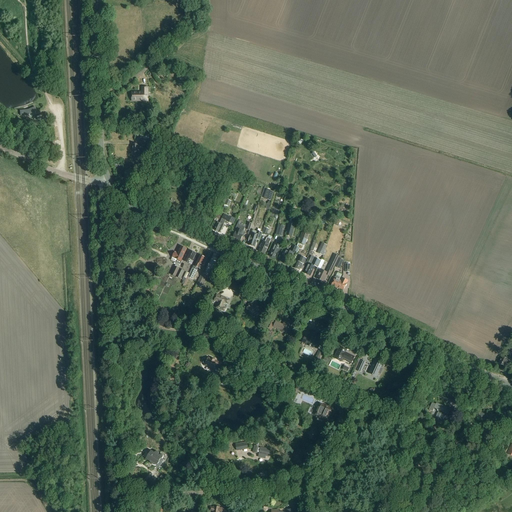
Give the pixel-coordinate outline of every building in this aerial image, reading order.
[(148,100),(148,89),(142,89),(142,94),(132,94),(132,102),(142,102),(142,100),(148,100)] [(27,110),(20,111),(20,116),(29,115),(37,112),(35,107),(27,110)] [(267,190),(264,198),(271,201),(274,193),(267,190)] [(220,232),(225,222),(225,221),(229,222),(231,218),(224,215),(221,221),(220,223),(218,223),(218,224),(217,224),(216,225),(217,226),(215,230),(216,231),(217,232),(218,232),(220,232)] [(246,233),(243,231),(245,228),(238,224),(238,223),(236,228),(237,229),(235,233),(235,232),(233,237),(241,241),(243,237),(244,237),(246,233)] [(296,225),(291,224),(289,223),(286,236),(292,237),(296,225)] [(279,225),(276,235),(282,237),(285,227),(279,225)] [(304,231),(299,244),(305,246),(310,233),(304,231)] [(255,242),(256,240),(259,241),(262,233),(258,232),(257,236),(253,234),(251,238),(250,238),(249,241),(250,241),(248,245),(254,247),(256,242),(255,242)] [(267,238),(265,242),(264,241),(263,244),(262,243),(260,247),(261,248),(259,252),(265,254),(270,244),(269,244),(271,240),(267,238)] [(322,243),(317,253),(322,255),(323,254),(325,250),(327,245),(322,243)] [(277,255),(280,247),(274,244),(270,253),(271,253),(269,257),(273,259),(276,254),(277,255)] [(286,249),(285,252),(282,258),(283,258),(281,262),(284,264),(285,265),(286,264),(286,265),(288,261),(289,261),(293,253),(294,254),(298,247),(294,245),(290,252),(286,249)] [(181,246),(177,254),(174,252),(172,257),(178,260),(177,263),(181,265),(182,261),(187,249),(181,246)] [(194,261),(197,254),(191,251),(186,262),(190,264),(192,260),(194,261)] [(339,258),(335,267),(340,269),(344,260),(341,259),(342,253),(340,252),(339,257),(339,258)] [(200,255),(195,266),(193,265),(188,277),(187,276),(186,280),(187,280),(187,279),(189,280),(190,279),(192,280),(198,267),(199,268),(201,264),(202,265),(206,258),(200,255)] [(300,256),(299,257),(297,261),(296,261),(295,261),(295,262),(295,263),(293,268),(299,271),(302,264),(304,265),(307,259),(300,256)] [(320,270),(316,279),(324,282),(327,276),(330,277),(333,271),(339,256),(338,256),(337,258),(334,256),(328,269),(327,272),(321,269),(320,270)] [(321,261),(318,260),(314,258),(311,265),(309,264),(308,267),(307,267),(306,268),(307,269),(305,273),(310,276),(315,266),(318,267),(321,261)] [(215,279),(215,277),(216,277),(221,267),(219,266),(220,265),(216,263),(215,264),(214,264),(209,274),(211,275),(210,277),(215,279)] [(170,274),(176,277),(180,269),(175,266),(170,274)] [(185,271),(180,269),(176,277),(180,279),(185,271)] [(197,282),(203,285),(207,275),(202,273),(197,282)] [(336,276),(331,286),(337,289),(340,281),(339,281),(340,278),(337,276),(336,276)] [(340,281),(337,289),(343,291),(348,281),(343,279),(342,282),(340,281)] [(233,284),(232,288),(232,290),(234,291),(236,290),(236,292),(238,293),(240,292),(240,294),(242,295),(244,294),(245,290),(245,287),(243,286),(241,288),(241,285),(239,284),(238,286),(238,284),(235,283),(233,284)] [(249,291),(243,303),(246,304),(249,298),(252,300),(255,294),(249,291)] [(219,303),(217,306),(216,308),(225,312),(226,308),(223,306),(225,302),(228,304),(229,301),(217,295),(214,300),(219,303)] [(261,309),(260,308),(255,306),(254,307),(247,303),(245,309),(249,311),(249,312),(256,316),(257,315),(258,315),(261,309)] [(275,322),(273,327),(287,334),(292,322),(286,319),(283,325),(276,321),(275,322)] [(314,350),(321,336),(311,331),(304,346),(314,350)] [(341,362),(342,359),(345,360),(345,361),(351,364),(355,357),(345,352),(347,350),(340,347),(334,359),(341,362)] [(319,351),(313,362),(316,363),(317,362),(318,363),(323,353),(319,351)] [(508,360),(511,353),(510,353),(507,351),(504,358),(502,357),(499,364),(504,367),(507,362),(509,360),(508,360)] [(222,368),(225,362),(221,360),(220,363),(214,360),(215,359),(212,358),(211,359),(208,358),(207,360),(205,359),(203,363),(206,364),(205,365),(207,366),(207,367),(210,368),(210,367),(214,369),(216,365),(218,366),(222,368)] [(375,359),(368,373),(377,377),(379,373),(381,374),(383,370),(381,369),(383,363),(375,359)] [(361,373),(366,362),(361,360),(360,361),(359,361),(355,369),(356,370),(361,373)] [(235,369),(230,366),(227,372),(232,374),(235,369)] [(405,384),(402,389),(408,393),(411,388),(405,384)] [(437,410),(438,413),(453,420),(456,414),(453,413),(453,411),(450,410),(450,409),(436,404),(436,405),(432,403),(429,411),(433,412),(434,409),(437,410)] [(321,404),(316,415),(319,416),(319,417),(328,421),(330,416),(333,409),(326,406),(321,404)] [(491,424),(494,419),(480,412),(478,417),(480,418),(480,420),(482,419),(491,424)] [(315,441),(318,433),(314,432),(315,429),(312,428),(310,434),(311,434),(310,439),(315,441)] [(248,449),(247,442),(235,444),(237,451),(248,449)] [(253,453),(260,454),(259,456),(260,458),(264,459),(266,458),(266,456),(269,457),(271,450),(261,448),(261,449),(258,448),(259,447),(255,446),(253,453)] [(155,452),(155,453),(154,454),(153,453),(153,454),(150,452),(146,458),(150,461),(149,462),(150,462),(150,463),(151,464),(152,465),(153,465),(154,465),(155,465),(159,467),(164,460),(162,459),(163,457),(163,456),(163,455),(162,455),(162,454),(161,454),(160,454),(160,455),(159,456),(158,455),(158,454),(158,453),(158,452),(157,452),(156,452),(155,452)]
